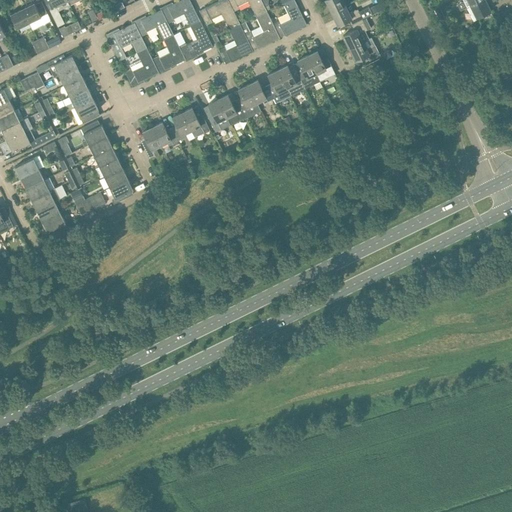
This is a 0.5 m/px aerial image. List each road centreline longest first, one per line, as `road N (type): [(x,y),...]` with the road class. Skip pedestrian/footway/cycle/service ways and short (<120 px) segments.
road 1 (secondary): [(0,459),(511,208)]
road 2 (secondary): [(494,185),(0,426)]
road 3 (residential): [(123,114),(154,188),(43,241),(32,239),(3,176)]
road 4 (residential): [(321,25),(123,114)]
road 5 (unclassified): [(479,138),(412,0)]
